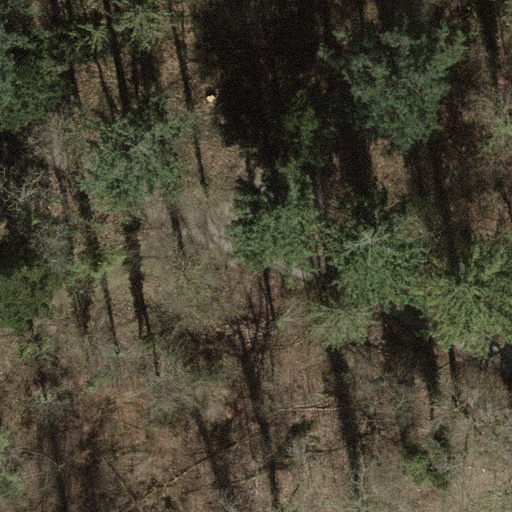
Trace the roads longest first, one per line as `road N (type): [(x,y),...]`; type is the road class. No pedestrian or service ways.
road 1 (track): [(227,241),(511,356)]
road 2 (track): [(412,0),(346,67),(227,241)]
road 3 (track): [(0,95),(227,241)]
road 4 (track): [(227,241),(0,304)]
